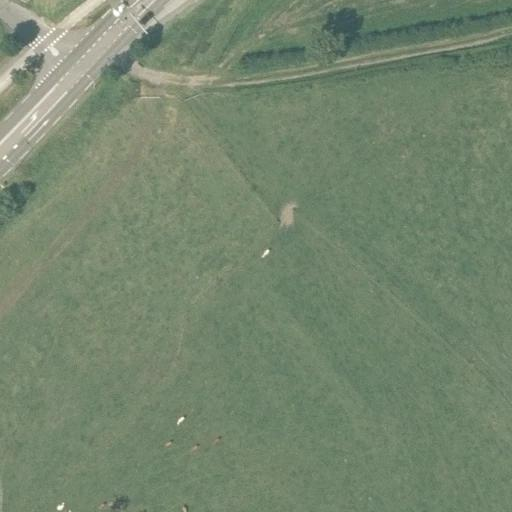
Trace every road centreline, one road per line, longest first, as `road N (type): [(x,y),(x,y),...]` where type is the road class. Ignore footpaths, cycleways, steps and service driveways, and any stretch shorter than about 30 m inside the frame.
road 1 (track): [(511,29),(251,77),(147,75),(111,53),(67,64)]
road 2 (primary): [(0,170),(85,81)]
